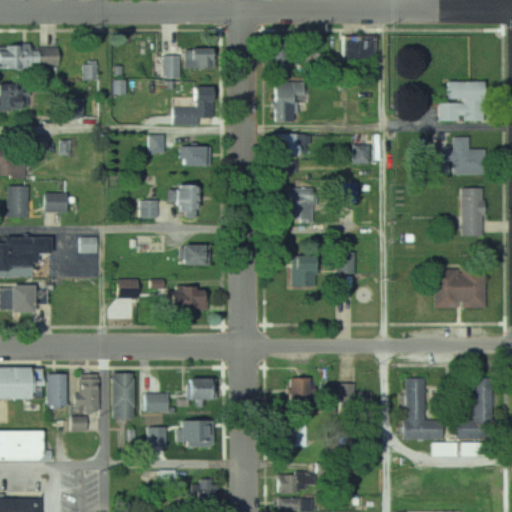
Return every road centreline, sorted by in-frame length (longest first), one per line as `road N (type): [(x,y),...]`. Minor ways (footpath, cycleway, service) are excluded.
road 1 (residential): [(247,511),(243,0)]
road 2 (residential): [(0,348),(511,346)]
road 3 (residential): [(0,12),(511,10)]
